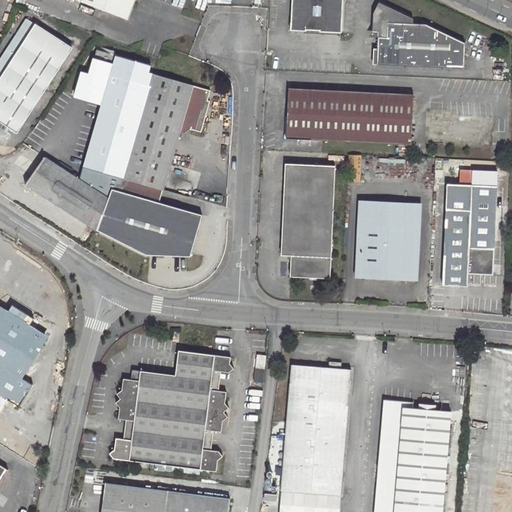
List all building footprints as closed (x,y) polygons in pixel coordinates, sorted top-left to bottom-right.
[(74,0),(128,20),(136,0),(74,0)] [(291,0),(290,31),(341,33),(342,0),(291,0)] [(378,37),(376,65),(464,69),(465,43),(425,25),(413,24),(413,19),(378,2),(373,13),(372,31),(378,32),(378,37)] [(0,73),(2,75),(35,24),(26,18),(0,57),(0,73)] [(2,75),(0,78),(0,121),(17,133),(72,49),(35,24),(2,75)] [(101,104),(79,178),(44,156),(19,194),(131,259),(189,258),(201,217),(159,204),(181,127),(201,133),(210,101),(208,100),(211,91),(153,74),(149,86),(110,76),(116,55),(96,49),(88,75),(81,73),(74,96),(101,104)] [(285,139),(410,145),(413,95),(288,88),(285,139)] [(493,120),(427,116),(425,146),(491,149),(493,120)] [(40,119),(31,132),(40,137),(48,125),(40,119)] [(285,164),(280,255),(290,256),(289,277),(330,279),(335,166),(285,164)] [(445,184),(441,285),(467,286),(468,274),(492,275),(497,171),(471,170),(471,176),(470,184),(445,184)] [(363,224),(416,226),(417,203),(364,201),(363,224)] [(360,278),(413,280),(416,226),(363,224),(362,238),(357,238),(356,263),(361,263),(360,278)] [(0,393),(19,406),(33,384),(23,377),(47,338),(0,308),(0,393)] [(113,459),(216,472),(218,461),(223,457),(219,451),(210,450),(203,449),(203,448),(206,430),(213,431),(221,433),(222,421),(228,417),(224,412),(229,407),(225,402),(226,392),(218,390),(210,389),(213,371),(221,372),(228,373),(233,368),(230,363),(231,358),(177,350),(174,375),(140,371),(138,380),(138,381),(130,379),(123,379),(121,390),(116,394),(120,399),(115,402),(119,409),(117,419),(125,420),(133,421),(130,440),(123,439),(115,438),(114,449),(108,452),(113,459)] [(256,354),(252,383),(263,384),(267,355),(256,354)] [(290,366),(279,490),(340,496),(351,371),(290,366)] [(131,370),(130,379),(138,381),(138,380),(140,371),(131,370)] [(213,371),(210,389),(218,390),(221,372),(213,371)] [(384,407),(374,511),(441,511),(451,413),(409,409),(384,407)] [(130,440),(133,421),(125,420),(123,439),(130,440)] [(210,450),(213,431),(206,430),(203,448),(203,449),(210,450)] [(0,480),(8,468),(0,462),(0,480)] [(100,511),(228,511),(230,498),(104,482),(100,511)]
